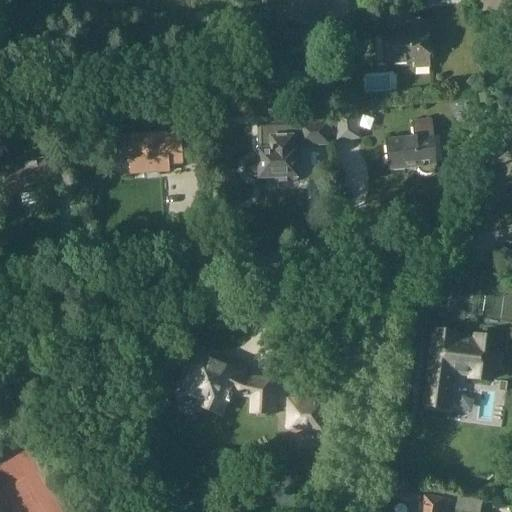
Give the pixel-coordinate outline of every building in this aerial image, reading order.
[(101,0),(101,4),(123,8),(125,0),(101,0)] [(276,0),(258,0),(257,4),(275,8),(276,0)] [(295,0),(287,20),(315,32),(328,0),(295,0)] [(95,37),(96,38),(94,49),(117,53),(122,12),(99,13),(98,23),(96,26),(95,37)] [(383,27),(376,15),(335,42),(339,48),(345,44),(348,49),(383,27)] [(429,62),(426,19),(408,20),(409,32),(380,34),(373,38),(375,65),(429,62)] [(52,30),(12,43),(17,58),(57,46),(52,30)] [(199,70),(169,64),(164,92),(194,98),(199,70)] [(361,108),(360,96),(344,97),(344,109),(361,108)] [(55,121),(73,124),(77,111),(58,106),(55,121)] [(360,129),(358,110),(346,111),(348,130),(360,129)] [(234,129),(233,118),(206,120),(209,142),(233,139),(232,129),(234,129)] [(413,122),(415,139),(388,142),(390,170),(418,167),(420,171),(421,173),(423,174),(424,174),(426,175),(430,174),(433,173),(434,171),(435,170),(436,167),(431,120),(413,122)] [(298,123),(298,137),(270,138),(271,151),(259,151),(259,162),(251,162),(250,163),(249,164),(247,166),(247,168),(247,171),(247,173),(249,176),(251,177),(252,178),(277,177),(277,183),(295,183),(294,146),(330,145),(328,122),(298,123)] [(129,146),(128,146),(129,174),(147,173),(157,173),(168,172),(168,165),(182,164),(184,164),(182,131),(128,136),(129,146)] [(20,157),(21,164),(2,167),(8,198),(50,190),(44,159),(39,160),(37,154),(20,157)] [(434,330),(425,406),(446,409),(451,374),(471,377),(470,379),(490,382),(496,338),(476,336),(476,339),(456,336),(456,333),(434,330)] [(188,379),(182,393),(200,401),(198,406),(218,415),(223,403),(227,405),(233,392),(235,393),(237,394),(238,395),(240,396),(242,396),(244,396),(246,396),(248,396),(250,396),(251,397),(250,413),(254,413),(254,414),(257,417),(265,418),(268,415),(268,414),(275,414),(276,380),(244,378),(198,357),(194,367),(189,365),(184,377),(188,379)] [(414,407),(420,361),(407,359),(401,405),(414,407)] [(286,398),(285,430),(325,431),(326,399),(286,398)] [(387,485),(384,499),(401,501),(404,487),(387,485)] [(420,511),(442,511),(444,500),(423,497),(420,511)]
